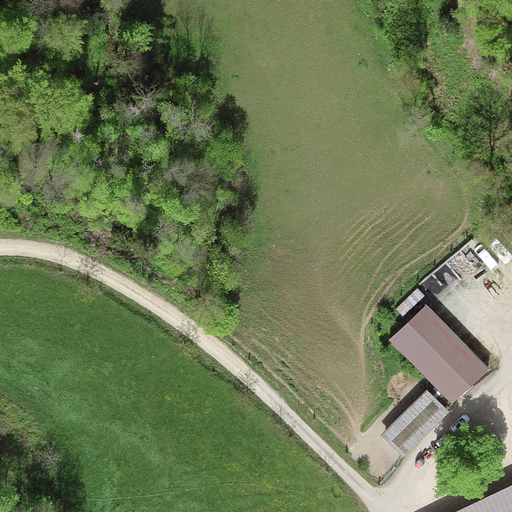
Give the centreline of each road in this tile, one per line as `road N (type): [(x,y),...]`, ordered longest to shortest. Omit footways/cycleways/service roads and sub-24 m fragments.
road 1 (track): [(0,248),(69,259),(135,293),(257,386),(381,508)]
road 2 (track): [(511,204),(489,200),(439,152),(361,0)]
road 3 (track): [(381,508),(511,360)]
